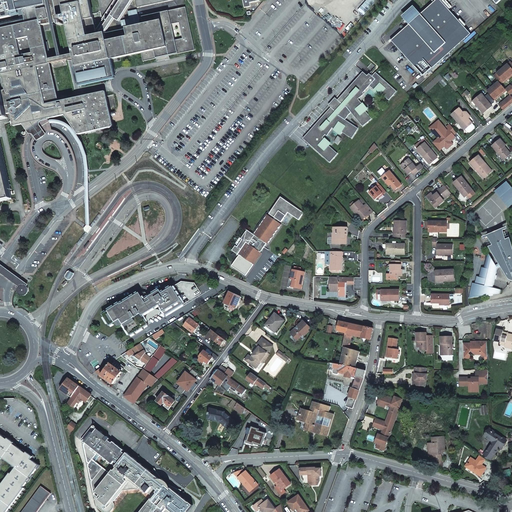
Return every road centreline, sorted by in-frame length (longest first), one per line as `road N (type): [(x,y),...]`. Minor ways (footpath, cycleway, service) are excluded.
road 1 (unclassified): [(405,0),(266,154),(194,251),(191,268)]
road 2 (unclassified): [(65,207),(155,130),(207,63),(205,29)]
road 3 (unclassified): [(510,498),(341,455)]
road 4 (residential): [(164,434),(267,298)]
road 5 (unclassified): [(191,268),(164,269),(100,297),(67,356)]
road 6 (unknown): [(224,280),(116,346),(92,340)]
road 7 (residential): [(341,455),(382,317)]
road 8 (residential): [(410,194),(511,108)]
road 9 (residential): [(416,319),(417,204),(410,194)]
